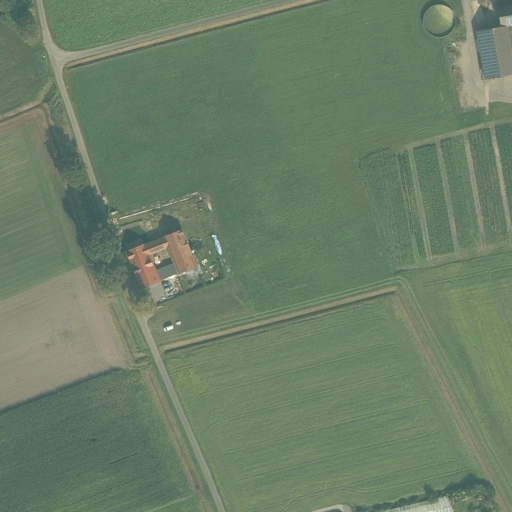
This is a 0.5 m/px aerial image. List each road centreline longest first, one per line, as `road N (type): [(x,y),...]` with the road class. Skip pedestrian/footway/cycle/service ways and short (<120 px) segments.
road 1 (residential): [(221,511),(123,278),(52,63)]
road 2 (unclassified): [(52,63),(297,0)]
